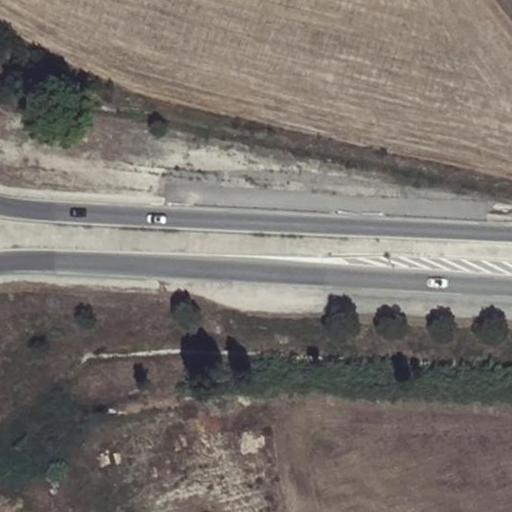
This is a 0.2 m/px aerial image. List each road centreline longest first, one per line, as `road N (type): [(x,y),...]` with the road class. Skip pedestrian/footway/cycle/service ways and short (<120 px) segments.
road 1 (secondary): [(511,234),(0,205)]
road 2 (secondary): [(0,262),(511,286)]
